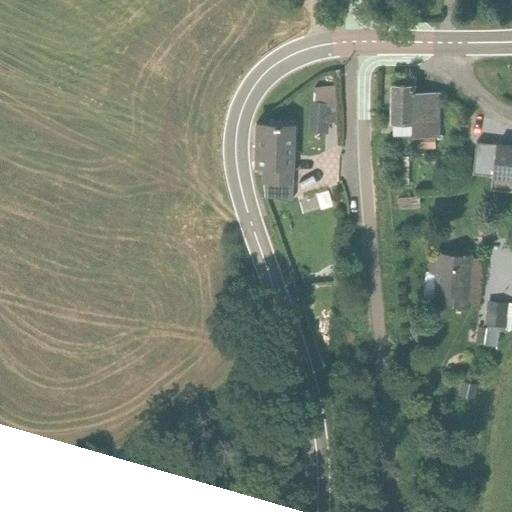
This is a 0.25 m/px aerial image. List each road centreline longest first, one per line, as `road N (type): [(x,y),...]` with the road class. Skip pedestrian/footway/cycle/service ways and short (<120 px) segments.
road 1 (secondary): [(316,511),(307,398),(237,174),(240,111),(255,83),(304,50),(446,44)]
road 2 (track): [(466,511),(488,393),(511,350)]
